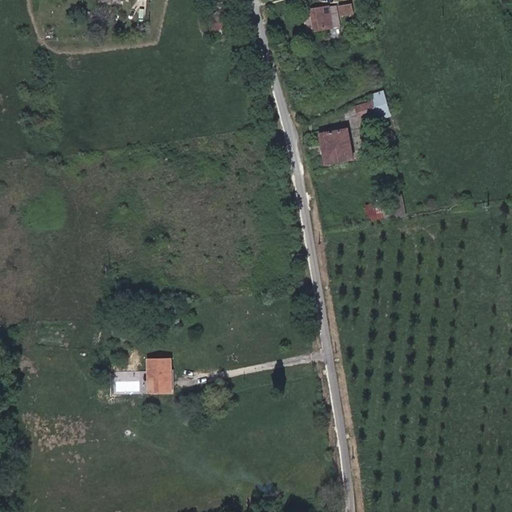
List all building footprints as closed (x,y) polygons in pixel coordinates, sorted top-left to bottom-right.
[(208,0),(213,35),(230,32),(225,0),(208,0)] [(311,8),(314,29),(344,25),(343,15),(359,13),(358,2),(311,8)] [(355,107),(359,119),(372,115),(369,103),(355,107)] [(361,125),(374,121),(372,115),(359,119),(361,125)] [(327,137),(328,144),(348,138),(348,134),(327,137)] [(325,168),(353,164),(348,138),(328,144),(330,157),(324,157),(325,168)] [(328,144),(322,146),(324,157),(330,157),(328,144)] [(404,194),(393,196),(396,217),(407,215),(404,194)] [(357,226),(394,221),(392,206),(355,211),(357,226)] [(172,358),(148,359),(149,396),(174,395),(172,358)]
